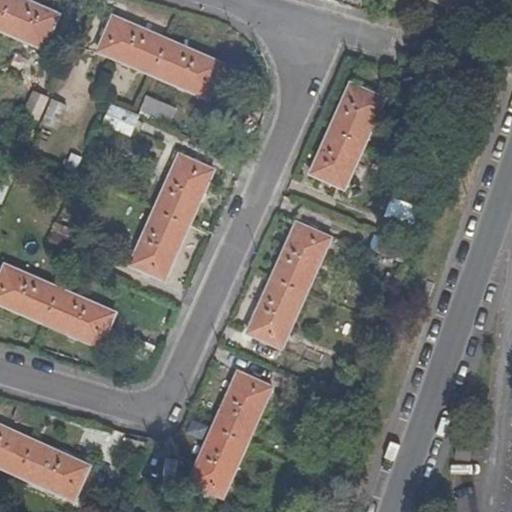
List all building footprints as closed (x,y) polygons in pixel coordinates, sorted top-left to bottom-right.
[(0,0),(0,30),(45,49),(60,15),(23,0),(0,0)] [(433,0),(466,14),(472,0),(433,0)] [(210,99),(225,65),(115,17),(100,51),(173,83),(210,99)] [(454,89),(458,75),(433,68),(429,82),(454,89)] [(311,175),(344,190),(385,100),(352,85),(311,175)] [(21,116),(56,132),(67,107),(32,91),(21,116)] [(141,109),(171,122),(177,108),(147,96),(141,109)] [(103,122),(130,134),(138,116),(111,104),(103,122)] [(131,265),(165,280),(215,172),(180,156),(131,265)] [(0,184),(0,205),(3,206),(21,162),(8,157),(0,176),(0,183),(0,184)] [(49,194),(63,201),(69,187),(55,181),(49,194)] [(75,186),(67,204),(81,210),(89,193),(75,186)] [(81,210),(67,204),(64,212),(77,218),(81,210)] [(47,247),(68,257),(78,233),(69,229),(72,224),(59,218),(47,247)] [(380,230),(412,243),(416,231),(385,218),(380,230)] [(282,348),(331,240),(297,225),(249,333),(282,348)] [(371,250),(407,265),(411,250),(376,237),(371,250)] [(38,266),(60,275),(68,260),(45,250),(38,266)] [(0,280),(0,303),(101,348),(116,314),(6,265),(0,280)] [(67,278),(89,287),(93,277),(71,267),(67,278)] [(141,341),(130,369),(143,374),(154,347),(141,341)] [(224,498),(273,388),(239,372),(190,483),(224,498)] [(328,389),(358,401),(362,387),(334,375),(328,389)] [(326,408),(349,418),(353,404),(332,394),(326,408)] [(14,421),(39,428),(43,415),(19,407),(14,421)] [(0,466),(77,501),(91,467),(0,426),(0,466)] [(126,451),(140,454),(143,443),(129,439),(126,451)] [(454,459),(467,461),(470,440),(457,439),(454,459)] [(192,511),(139,489),(129,511),(192,511)]
